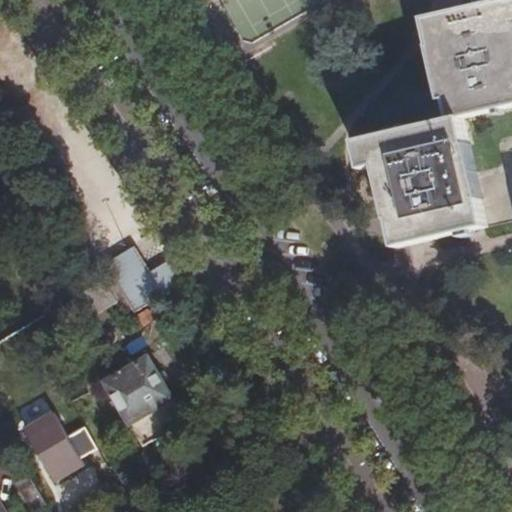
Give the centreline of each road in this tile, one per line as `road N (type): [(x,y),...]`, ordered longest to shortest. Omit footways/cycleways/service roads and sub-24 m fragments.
road 1 (residential): [(443,511),(96,0)]
road 2 (tertiary): [(41,0),(376,511)]
